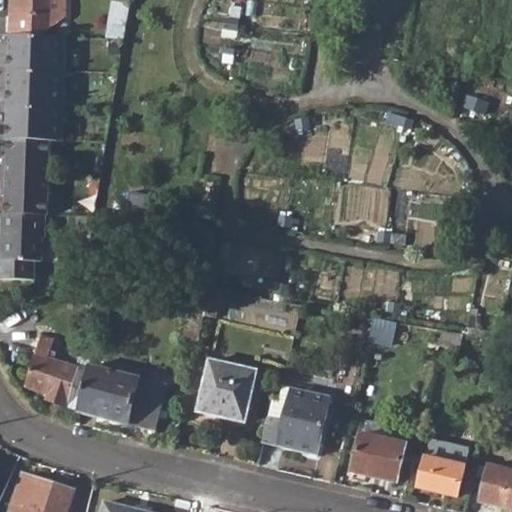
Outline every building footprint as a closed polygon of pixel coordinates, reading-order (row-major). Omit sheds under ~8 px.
[(39,39),(65,21),(65,1),(51,1),(50,0),(15,0),(15,38),(39,39)] [(25,57),(24,72),(68,73),(69,40),(39,39),(15,38),(14,38),(13,57),(25,57)] [(13,72),(24,72),(25,57),(13,57),(13,72)] [(24,91),(23,106),(67,107),(68,73),(24,72),(13,72),(12,91),(24,91)] [(12,91),(12,106),(23,106),(24,91),(12,91)] [(22,125),(22,139),(53,140),(66,141),(67,107),(23,106),(12,106),(11,124),(22,125)] [(22,125),(11,124),(10,139),(22,139),(22,125)] [(5,212),(51,216),(53,140),(22,139),(10,139),(9,140),(9,156),(4,155),(2,192),(7,193),(5,212)] [(45,262),(46,239),(50,236),(51,216),(5,212),(5,238),(9,238),(7,260),(3,260),(2,280),(38,281),(39,262),(45,262)] [(68,227),(89,231),(91,218),(70,216),(68,227)] [(182,341),(200,345),(213,294),(194,292),(182,341)] [(342,342),(355,345),(360,324),(347,321),(342,342)] [(369,348),(388,352),(394,325),(373,322),(369,348)] [(45,404),(79,415),(88,375),(47,366),(52,343),(47,342),(48,335),(40,334),(26,394),(47,398),(45,404)] [(92,357),(88,371),(138,382),(138,379),(141,369),(92,357)] [(202,414),(249,425),(261,373),(214,362),(202,414)] [(166,385),(138,379),(138,382),(88,371),(88,375),(79,415),(154,432),(166,385)] [(265,447),(318,459),(331,400),(285,389),(281,403),(274,403),(265,447)] [(362,427),(359,438),(403,448),(406,436),(362,427)] [(395,485),(403,448),(359,438),(351,476),(395,485)] [(429,443),(417,491),(454,500),(465,451),(429,443)] [(477,504),(511,511),(511,473),(486,468),(477,504)] [(66,511),(72,495),(20,478),(9,511),(66,511)]
